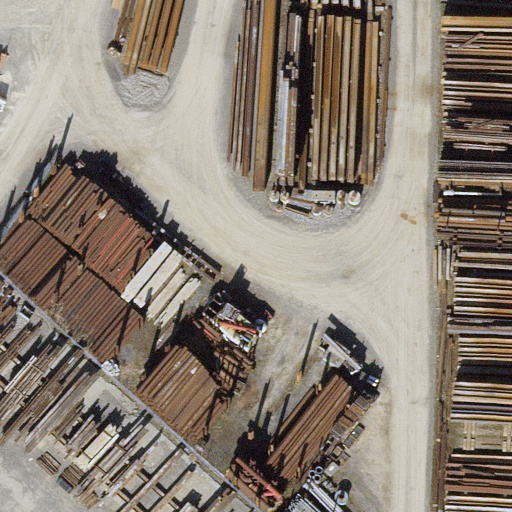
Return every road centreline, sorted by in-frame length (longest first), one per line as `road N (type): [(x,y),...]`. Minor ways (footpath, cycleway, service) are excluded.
road 1 (unknown): [(97,61),(169,217),(240,266),(298,290),(435,286),(423,0)]
road 2 (unknown): [(435,286),(444,320),(432,511)]
